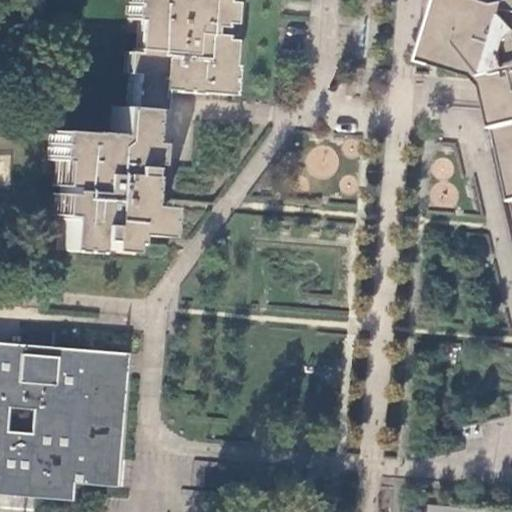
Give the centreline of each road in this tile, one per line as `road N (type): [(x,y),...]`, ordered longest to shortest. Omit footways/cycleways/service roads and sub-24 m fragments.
road 1 (residential): [(141,444),(156,306),(301,108)]
road 2 (residential): [(511,288),(471,124),(301,108)]
road 3 (residential): [(141,444),(456,474)]
road 4 (residential): [(301,108),(266,118),(176,108),(172,156),(137,152)]
